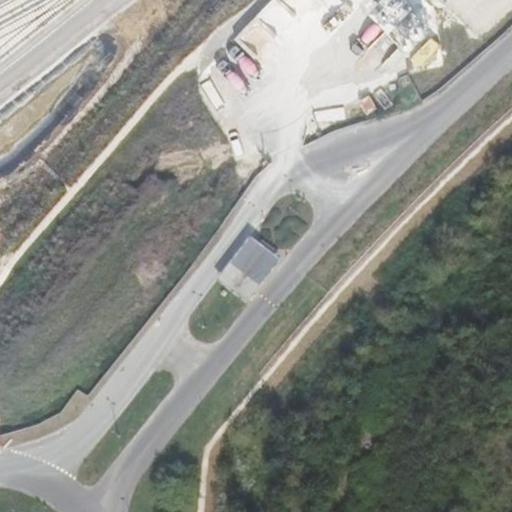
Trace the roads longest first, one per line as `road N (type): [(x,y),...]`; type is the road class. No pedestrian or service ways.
road 1 (unclassified): [(437,115),(280,182),(47,480)]
road 2 (unclassified): [(92,511),(269,298),(437,115)]
road 3 (unknown): [(284,180),(325,24)]
